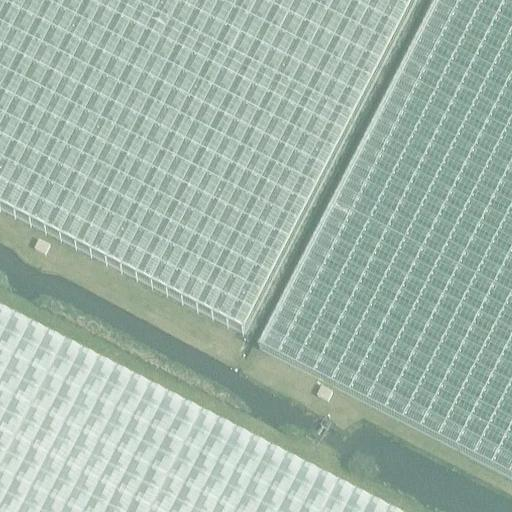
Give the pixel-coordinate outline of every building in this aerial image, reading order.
[(0,0),(0,211),(240,335),(412,0),(0,0)] [(511,0),(438,0),(258,351),(511,481),(511,0)] [(38,242),(34,251),(43,255),(47,246),(38,242)] [(0,474),(66,348),(0,313),(0,474)] [(384,511),(66,348),(0,474),(0,511),(384,511)] [(317,397),(325,402),(330,393),(321,389),(317,397)]
